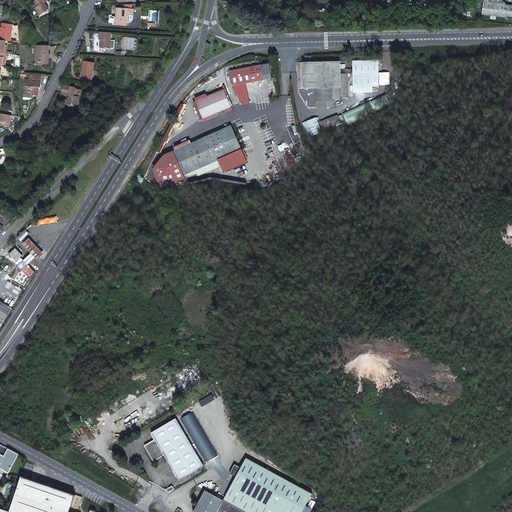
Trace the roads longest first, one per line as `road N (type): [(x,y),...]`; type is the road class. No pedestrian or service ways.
road 1 (secondary): [(511,37),(254,44)]
road 2 (secondary): [(60,272),(175,89)]
road 3 (residential): [(119,124),(0,247)]
road 4 (residential): [(86,15),(42,109),(0,142)]
road 5 (secondary): [(135,511),(0,437)]
road 6 (secondary): [(130,137),(62,247)]
road 7 (secondary): [(62,247),(0,353)]
